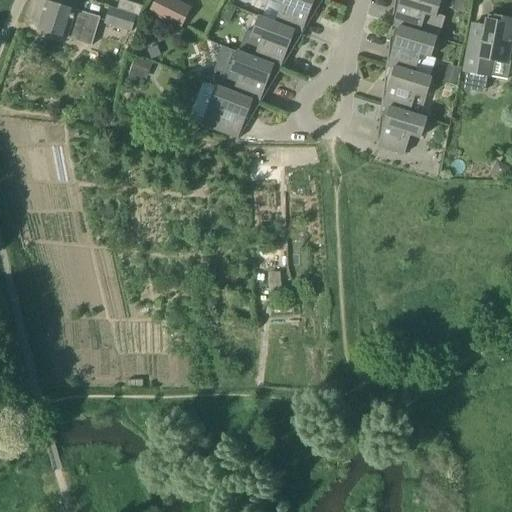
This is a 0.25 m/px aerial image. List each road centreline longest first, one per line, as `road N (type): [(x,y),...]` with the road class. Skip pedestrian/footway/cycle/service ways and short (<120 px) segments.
road 1 (track): [(370,382),(353,372),(345,354),(330,130)]
road 2 (track): [(511,338),(418,380),(370,382)]
